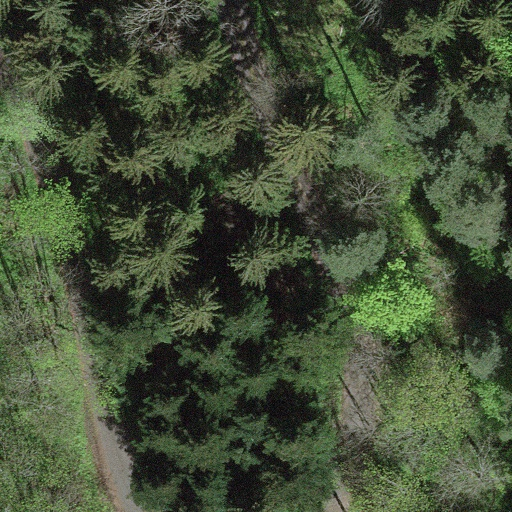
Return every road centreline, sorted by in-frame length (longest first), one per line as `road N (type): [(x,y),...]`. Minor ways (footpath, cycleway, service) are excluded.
road 1 (track): [(327,511),(358,464),(365,371),(350,307),(234,0)]
road 2 (track): [(0,66),(42,148),(77,268),(101,437),(133,511)]
